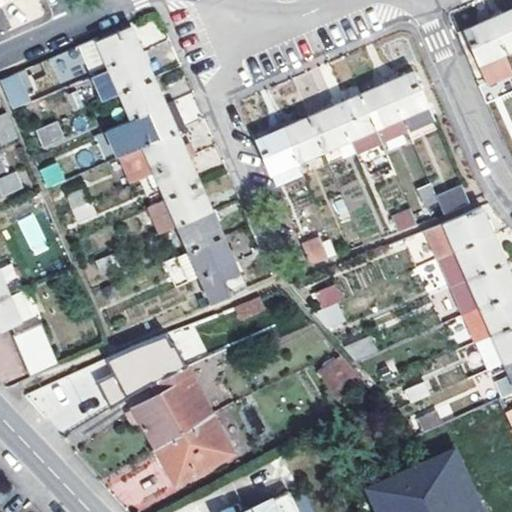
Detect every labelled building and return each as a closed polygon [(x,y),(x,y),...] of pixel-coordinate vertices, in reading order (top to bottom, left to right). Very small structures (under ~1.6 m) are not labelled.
[(511,7),(491,17),(505,51),(511,47),(511,7)] [(491,17),(465,28),(486,76),(511,65),(505,51),(491,17)] [(144,47),(164,39),(155,19),(136,27),(144,47)] [(143,51),(131,25),(97,39),(109,66),(143,51)] [(96,36),(78,44),(91,74),(109,66),(97,39),(96,36)] [(155,77),(143,51),(109,66),(121,92),(155,77)] [(121,92),(109,66),(91,74),(102,100),(121,92)] [(387,82),(407,126),(434,115),(414,70),(394,78),(387,82)] [(16,74),(1,82),(12,108),(28,101),(16,74)] [(166,103),(155,77),(121,92),(132,118),(166,103)] [(380,85),(361,93),(381,139),(407,126),(387,82),(380,85)] [(189,93),(174,100),(183,123),(199,116),(189,93)] [(335,104),(355,150),(381,139),(361,93),(335,104)] [(177,130),(166,103),(132,118),(144,144),(177,130)] [(330,107),(308,116),(329,162),(355,150),(335,104),(330,107)] [(0,113),(0,136),(2,142),(16,137),(5,111),(0,113)] [(283,128),(297,161),(308,157),(313,169),(329,162),(308,116),(294,123),(283,128)] [(283,128),(294,123),(291,117),(280,122),(283,128)] [(63,135),(56,120),(37,128),(44,143),(63,135)] [(283,128),(256,139),(271,173),(297,161),(283,128)] [(189,156),(177,130),(144,144),(155,171),(189,156)] [(155,171),(144,144),(119,155),(131,181),(144,176),(155,171)] [(200,182),(189,156),(155,171),(162,185),(167,197),(200,182)] [(58,162),(39,169),(47,188),(66,181),(58,162)] [(22,185),(15,171),(0,177),(0,189),(2,194),(22,185)] [(151,189),(162,185),(155,171),(144,176),(151,189)] [(437,196),(429,178),(416,184),(424,202),(437,196)] [(212,208),(200,182),(167,197),(148,205),(160,231),(178,223),(212,208)] [(71,207),(88,200),(81,185),(64,193),(71,207)] [(464,185),(437,196),(445,213),(471,202),(464,185)] [(89,199),(88,200),(71,207),(78,221),(95,214),(89,199)] [(480,206),(442,221),(424,229),(437,259),(493,235),(480,206)] [(224,235),(212,208),(178,223),(190,249),(224,235)] [(411,209),(393,217),(399,230),(417,222),(411,209)] [(35,256),(50,248),(33,214),(18,222),(35,256)] [(235,261),(224,235),(190,249),(179,254),(190,280),(202,276),(235,261)] [(449,287),(505,263),(493,235),(437,259),(449,287)] [(319,236),(302,244),(311,263),(328,255),(319,236)] [(116,266),(110,253),(95,259),(101,272),(116,266)] [(247,287),(235,261),(202,276),(213,302),(247,287)] [(511,293),(511,278),(505,263),(449,287),(462,316),(480,308),(511,293)] [(0,296),(9,293),(0,273),(0,296)] [(337,287),(318,295),(324,308),(343,300),(337,287)] [(21,322),(9,293),(0,296),(0,331),(3,330),(6,335),(2,337),(21,379),(58,363),(37,314),(21,322)] [(492,335),(511,326),(511,293),(480,308),(481,311),(464,319),(475,343),(492,335)] [(265,309),(260,295),(234,305),(240,319),(265,309)] [(480,308),(462,316),(464,319),(481,311),(480,308)] [(511,326),(492,335),(505,363),(511,360),(511,326)] [(194,327),(179,333),(188,357),(203,351),(194,327)] [(492,335),(475,343),(487,371),(505,363),(492,335)] [(357,362),(374,355),(366,338),(345,347),(357,362)] [(163,374),(185,364),(178,350),(157,360),(150,346),(112,367),(113,368),(125,392),(126,395),(163,374)] [(363,381),(340,354),(318,374),(341,400),(363,381)] [(511,360),(505,363),(510,375),(496,382),(503,398),(511,393),(511,360)] [(157,446),(213,414),(186,367),(169,375),(153,383),(159,394),(134,407),(140,417),(157,446)] [(103,374),(115,398),(125,392),(113,368),(103,374)] [(411,404),(428,396),(422,382),(405,389),(411,404)] [(132,421),(140,417),(134,407),(126,412),(132,421)] [(511,408),(503,412),(511,429),(511,408)] [(419,419),(424,433),(440,425),(435,412),(419,419)] [(234,450),(213,414),(157,446),(168,466),(177,481),(234,450)] [(482,511),(453,444),(373,479),(383,502),(376,505),(377,508),(378,511),(482,511)] [(161,470),(168,466),(157,446),(156,447),(151,450),(161,470)] [(366,482),(376,505),(383,502),(373,479),(366,482)] [(299,511),(289,490),(244,511),(299,511)]
